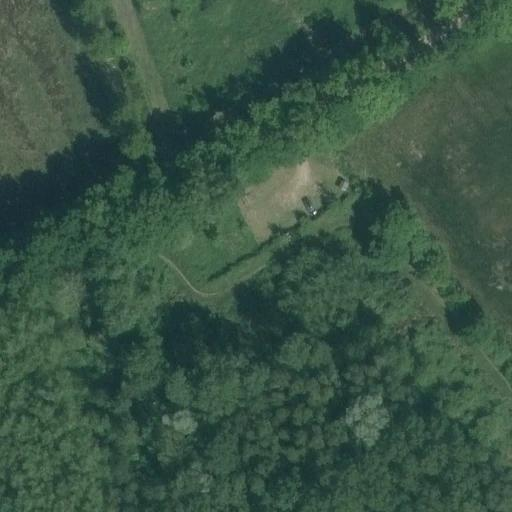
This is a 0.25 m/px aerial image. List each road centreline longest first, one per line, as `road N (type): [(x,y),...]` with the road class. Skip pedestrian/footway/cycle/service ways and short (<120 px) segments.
road 1 (track): [(495,0),(0,298)]
road 2 (track): [(58,511),(0,364)]
